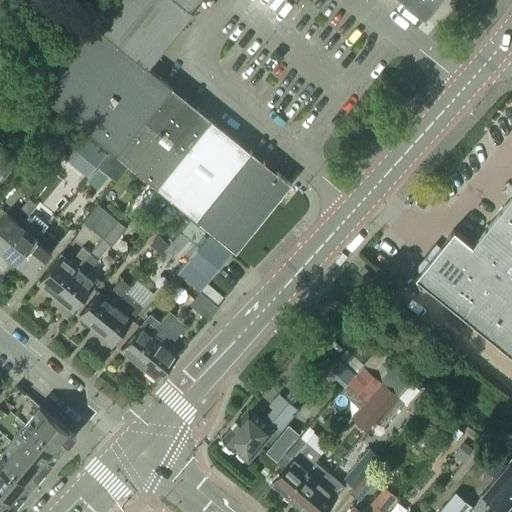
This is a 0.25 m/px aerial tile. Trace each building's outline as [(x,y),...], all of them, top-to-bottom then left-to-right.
[(437,0),(101,0),(87,18),(90,21),(36,88),(235,250),(291,182),(148,66),(193,11),(190,8),(196,0),(403,0),(424,17),(437,0)] [(14,107),(0,96),(0,112),(7,117),(14,107)] [(57,170),(44,186),(56,196),(70,180),(57,170)] [(511,192),(499,208),(511,218),(511,192)] [(0,248),(1,249),(29,215),(37,206),(29,199),(20,210),(24,213),(17,221),(6,212),(0,219),(0,248)] [(98,203),(83,221),(103,237),(117,220),(98,203)] [(511,218),(499,208),(485,226),(511,248),(511,218)] [(35,215),(32,218),(29,215),(1,249),(17,263),(45,229),(48,225),(35,215)] [(117,220),(103,237),(110,244),(112,245),(127,227),(117,220)] [(205,234),(189,221),(171,245),(186,257),(205,234)] [(471,243),(470,244),(490,260),(508,275),(511,277),(511,248),(485,226),(471,243)] [(30,274),(59,240),(45,229),(17,263),(30,274)] [(453,229),(439,246),(476,276),(490,260),(470,244),(471,243),(453,229)] [(229,256),(231,253),(208,234),(184,263),(207,282),(221,265),(229,256)] [(72,309),(97,279),(88,271),(103,252),(96,246),(90,253),(55,295),(62,301),(62,304),(67,308),(71,308),(72,309)] [(439,246),(427,260),(465,291),(476,276),(439,246)] [(55,295),(90,253),(83,247),(70,262),(61,254),(38,281),(40,282),(40,286),(45,290),(48,289),(55,295)] [(427,260),(414,276),(452,307),(465,291),(427,260)] [(465,291),(452,307),(470,322),(508,275),(490,260),(476,276),(465,291)] [(123,280),(131,286),(138,278),(129,272),(123,280)] [(511,277),(508,275),(470,322),(488,336),(511,307),(511,306),(511,277)] [(92,325),(96,328),(115,306),(127,291),(131,286),(123,280),(120,278),(104,297),(97,291),(78,314),(82,317),(82,320),(83,323),(86,325),(89,326),(92,325)] [(205,283),(189,304),(207,319),(208,318),(218,307),(216,305),(222,297),(205,283)] [(112,342),(131,319),(124,313),(136,300),(127,291),(115,306),(96,328),(112,342)] [(511,307),(488,336),(506,351),(511,343),(511,307)] [(141,323),(120,348),(139,364),(178,317),(169,310),(159,322),(149,313),(141,323)] [(178,317),(139,364),(158,379),(178,354),(164,343),(170,335),(174,339),(186,324),(178,317)] [(375,418),(396,393),(413,374),(395,360),(379,377),(382,381),(368,397),(361,405),(375,418)] [(365,364),(349,381),(368,397),(382,381),(379,377),(365,364)] [(247,407),(221,438),(222,439),(223,444),(229,449),(234,449),(247,460),(273,429),(277,432),(296,409),(277,392),(268,404),(271,407),(261,419),(247,407)] [(73,434),(49,414),(39,405),(24,423),(59,452),(73,434)] [(291,440),(302,428),(293,420),(282,432),(291,440)] [(59,452),(24,423),(10,440),(44,469),(59,452)] [(44,469),(10,440),(0,452),(0,460),(30,486),(44,469)] [(284,494),(306,469),(308,468),(301,462),(307,455),(300,448),(270,482),(284,494)] [(30,486),(0,460),(0,489),(16,503),(30,486)] [(300,508),(329,474),(314,461),(308,468),(285,495),(300,508)] [(499,511),(502,511),(511,501),(511,466),(508,463),(480,495),(499,511)] [(353,487),(363,474),(355,466),(344,479),(353,487)] [(305,511),(320,511),(343,486),(329,474),(300,508),(305,511)] [(358,499),(372,482),(364,475),(350,492),(358,499)] [(380,511),(398,492),(386,482),(376,495),(378,496),(368,507),(367,506),(361,511),(360,511),(353,506),(350,509),(349,508),(345,511),(380,511)] [(8,511),(16,503),(0,489),(0,511),(8,511)] [(464,511),(470,505),(455,492),(437,511),(464,511)]
